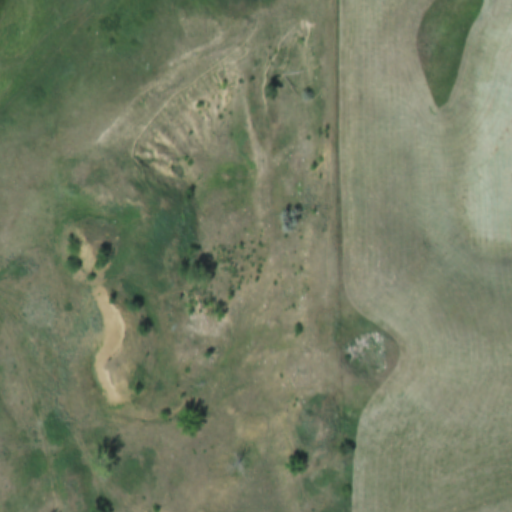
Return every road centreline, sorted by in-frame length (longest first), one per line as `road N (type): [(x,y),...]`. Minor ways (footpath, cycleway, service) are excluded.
road 1 (track): [(375,511),(374,100)]
road 2 (track): [(0,290),(39,336),(94,475),(149,511)]
